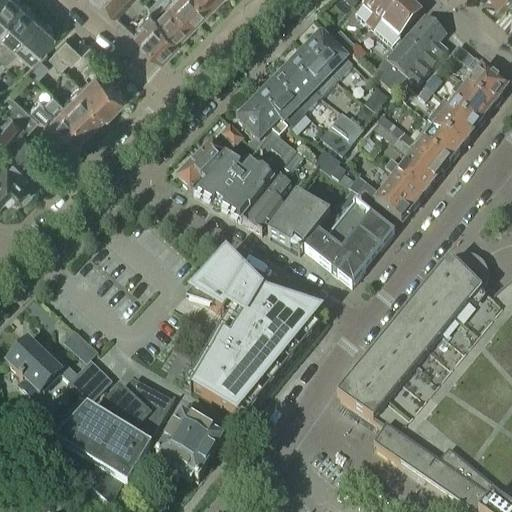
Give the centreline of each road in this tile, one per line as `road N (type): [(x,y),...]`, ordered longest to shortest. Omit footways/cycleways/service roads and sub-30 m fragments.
road 1 (residential): [(367,327),(126,187)]
road 2 (residential): [(126,187),(315,0)]
road 3 (residential): [(367,327),(486,182)]
road 4 (residential): [(0,313),(126,187)]
road 5 (residential): [(269,462),(367,327)]
road 6 (residential): [(178,90),(75,0)]
road 7 (residential): [(267,0),(178,90)]
road 8 (residential): [(102,171),(13,259)]
